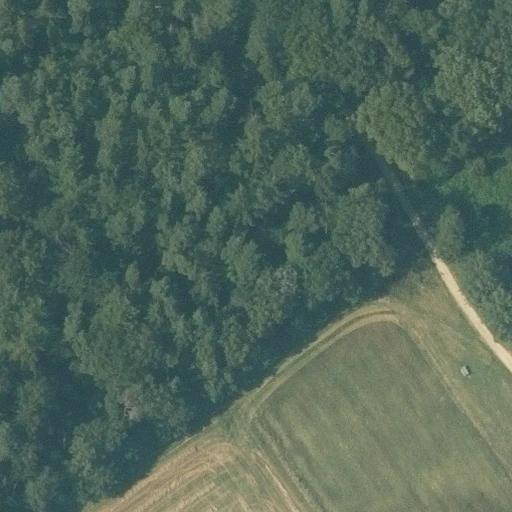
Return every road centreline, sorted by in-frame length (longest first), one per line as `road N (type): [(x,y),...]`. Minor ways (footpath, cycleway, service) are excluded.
road 1 (track): [(261,0),(343,108),(511,369)]
road 2 (track): [(0,100),(167,0)]
